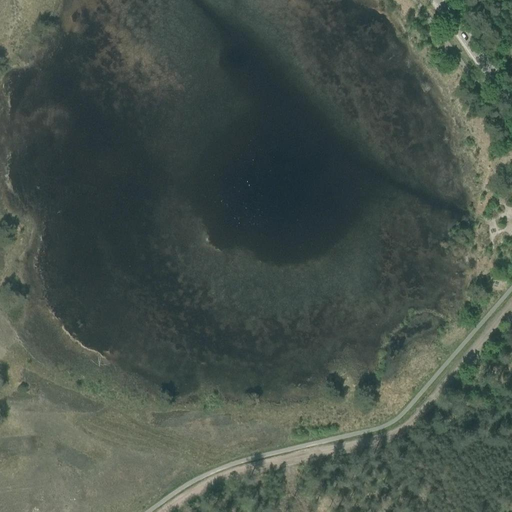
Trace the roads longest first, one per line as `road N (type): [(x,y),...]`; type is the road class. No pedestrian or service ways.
road 1 (track): [(164,511),(213,480),(395,427),(511,303)]
road 2 (tertiary): [(511,103),(438,0)]
